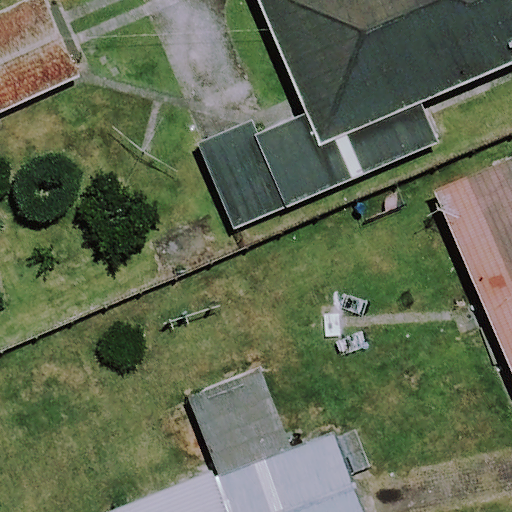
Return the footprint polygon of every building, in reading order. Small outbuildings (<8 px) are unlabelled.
[(0,114),(87,75),(52,0),(26,0),(0,12),(0,114)] [(440,143),(421,93),(511,57),(511,0),(275,0),(315,103),(202,147),(232,224),(440,143)] [(511,164),(431,200),(511,386),(511,164)] [(214,477),(228,511),(366,511),(333,429),(292,445),(260,367),(183,399),(214,477)] [(228,511),(214,477),(127,511),(228,511)]
